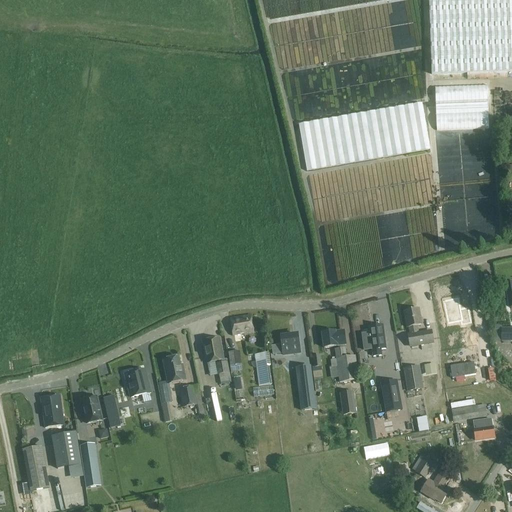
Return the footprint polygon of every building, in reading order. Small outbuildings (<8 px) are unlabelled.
[(507,72),(511,71),(511,0),(428,0),(431,75),(487,73),(487,79),(507,78),(507,72)] [(487,85),(435,87),(436,131),(488,129),(487,85)] [(299,125),(307,172),(430,151),(422,104),(299,125)] [(449,301),(443,302),(447,325),(460,322),(461,326),(471,324),(468,308),(460,310),(458,299),(456,299),(456,297),(449,298),(449,301)] [(378,318),(377,301),(369,301),(369,318),(378,318)] [(407,328),(409,327),(410,335),(418,333),(416,326),(421,325),(418,310),(404,312),(407,328)] [(245,334),(253,333),(250,316),(230,320),(233,335),(245,333),(245,334)] [(371,341),(363,343),(364,351),(372,350),(373,357),(381,356),(380,350),(385,349),(382,326),(369,328),(371,341)] [(511,329),(502,330),(502,341),(511,341),(511,329)] [(344,332),(335,333),(335,332),(322,334),(324,348),(338,346),(339,349),(335,350),(336,360),(330,360),(331,368),(337,367),(339,384),(359,381),(356,357),(346,358),(345,346),(346,346),(344,332)] [(418,335),(418,333),(410,335),(408,335),(408,337),(410,347),(434,342),(432,332),(418,335)] [(281,338),(283,349),(289,348),(290,354),(301,353),(300,346),(299,346),(297,335),(281,338)] [(230,381),(226,360),(223,361),(219,340),(203,343),(207,364),(215,363),(217,376),(219,375),(220,383),(230,381)] [(423,359),(435,357),(433,346),(422,348),(423,359)] [(242,370),(239,351),(228,353),(231,372),(242,370)] [(383,375),(402,374),(402,362),(399,362),(399,351),(383,352),(383,375)] [(257,368),(259,386),(271,385),(269,366),(270,366),(269,353),(255,355),(256,362),(251,363),(251,365),(252,367),(255,368),(257,368)] [(321,367),(320,355),(312,356),(314,368),(321,367)] [(180,367),(178,358),(163,361),(168,384),(185,380),(183,366),(180,367)] [(452,379),(476,375),(474,363),(450,367),(452,379)] [(101,374),(109,372),(107,364),(99,366),(101,374)] [(303,410),(317,409),(311,367),(297,369),(303,410)] [(423,390),(419,368),(405,370),(409,392),(423,390)] [(131,398),(141,396),(143,404),(151,402),(149,394),(150,394),(148,385),(147,385),(146,382),(148,382),(145,370),(124,375),(127,387),(128,387),(131,398)] [(381,371),(373,372),(374,379),(382,378),(381,371)] [(402,410),(397,381),(381,384),(386,413),(402,410)] [(159,384),(162,404),(172,403),(168,384),(168,383),(159,384)] [(183,389),(179,390),(183,408),(187,407),(187,408),(194,406),(197,405),(193,387),(190,388),(190,387),(183,389)] [(343,416),(355,414),(352,392),(340,394),(343,416)] [(41,399),(45,428),(64,426),(61,396),(41,399)] [(108,420),(118,417),(113,397),(103,399),(108,420)] [(96,398),(82,401),(87,424),(102,421),(96,398)] [(478,417),(476,405),(450,409),(452,422),(478,417)] [(427,414),(415,415),(416,430),(427,429),(427,414)] [(474,430),(473,430),(475,441),(494,438),(493,427),(492,428),(491,420),(472,422),(474,430)] [(52,438),(57,469),(81,465),(76,433),(52,438)] [(101,487),(97,463),(94,445),(80,447),(87,489),(101,487)] [(30,492),(49,488),(41,447),(23,451),(30,492)] [(421,456),(412,470),(415,473),(424,458),(421,456)] [(424,479),(433,464),(424,458),(415,473),(424,479)] [(442,490),(448,480),(439,474),(433,484),(428,481),(421,493),(434,501),(435,500),(441,504),(447,494),(442,490)]
